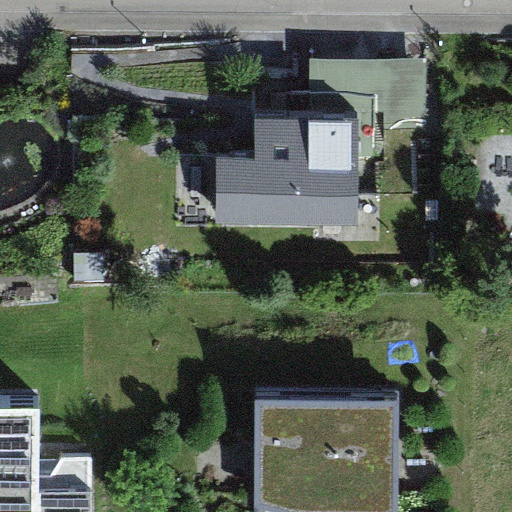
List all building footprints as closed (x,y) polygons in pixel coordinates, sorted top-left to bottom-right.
[(0,147),(49,147),(48,76),(0,76),(0,147)] [(387,93),(324,93),(325,107),(370,107),(370,138),(388,138),(387,93)] [(243,194),(244,214),(370,214),(370,138),(370,107),(325,107),(275,107),(275,130),(266,130),(267,147),(228,147),(228,177),(243,194)] [(186,214),(218,214),(219,154),(186,153),(186,214)] [(412,511),(410,385),(265,385),(268,498),(306,510),(404,509),(403,511),(412,511)] [(49,392),(0,392),(0,509),(52,509),(51,511),(101,511),(101,453),(72,453),(64,471),(50,471),(49,392)]
